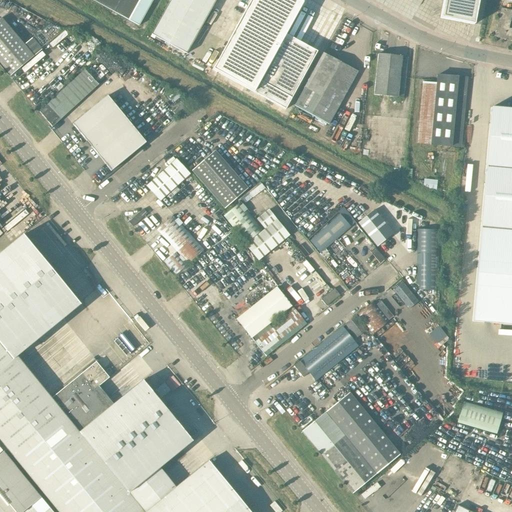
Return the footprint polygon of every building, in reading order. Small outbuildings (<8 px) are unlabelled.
[(120,0),(92,0),(114,12),(120,0)] [(120,0),(114,12),(139,26),(151,3),(151,0),(120,0)] [(190,0),(170,0),(151,34),(186,54),(210,11),(190,0)] [(190,0),(210,11),(216,0),(190,0)] [(285,109),(317,51),(285,34),(303,3),(297,0),(250,0),(212,69),(285,109)] [(443,0),(440,18),(474,24),(478,0),(443,0)] [(511,10),(501,8),(495,37),(511,41),(511,29),(509,28),(511,14),(511,10)] [(42,49),(32,37),(24,44),(1,18),(0,18),(0,62),(11,76),(34,56),(42,49)] [(295,105),(311,114),(329,124),(357,72),(323,53),(295,105)] [(378,54),(374,95),(397,97),(403,98),(408,58),(402,57),(378,54)] [(53,128),(99,86),(84,70),(39,113),(53,128)] [(437,75),(431,145),(461,147),(467,78),(458,77),(437,75)] [(108,96),(73,124),(111,171),(146,143),(108,96)] [(187,99),(173,112),(177,116),(191,103),(187,99)] [(373,132),(379,133),(379,123),(385,123),(385,113),(386,105),(375,105),(373,132)] [(511,109),(491,108),(485,167),(511,169),(511,109)] [(224,211),(249,191),(217,153),(193,174),(224,211)] [(176,159),(146,186),(160,201),(190,174),(176,159)] [(511,169),(485,167),(480,227),(511,229),(511,169)] [(435,189),(436,179),(423,179),(422,188),(435,189)] [(266,228),(264,230),(241,202),(224,215),(247,244),(260,260),(291,234),(270,208),(258,218),(266,228)] [(133,226),(147,214),(143,209),(129,222),(133,226)] [(377,247),(393,234),(374,210),(358,223),(377,247)] [(167,241),(154,252),(174,276),(204,251),(175,216),(158,230),(167,241)] [(349,228),(339,216),(308,241),(318,253),(349,228)] [(511,324),(511,229),(480,227),(472,322),(511,324)] [(411,238),(411,247),(418,248),(417,283),(437,284),(438,229),(418,229),(418,238),(411,238)] [(0,345),(10,357),(12,360),(17,356),(79,305),(23,235),(0,253),(0,345)] [(368,265),(372,270),(383,261),(379,256),(368,265)] [(232,305),(271,351),(305,323),(266,277),(232,305)] [(334,288),(321,299),(327,306),(340,295),(334,288)] [(388,320),(393,316),(380,301),(376,304),(388,320)] [(390,322),(374,303),(358,315),(374,335),(390,322)] [(357,339),(368,330),(357,316),(346,325),(357,339)] [(126,321),(111,334),(129,355),(144,342),(126,321)] [(343,328),(295,366),(303,378),(309,373),(316,381),(359,347),(343,328)] [(174,486),(158,467),(190,441),(141,381),(112,405),(98,387),(108,378),(95,363),(52,399),(17,356),(12,360),(10,357),(0,345),(0,439),(7,448),(58,511),(248,511),(206,460),(174,486)] [(348,392),(301,430),(352,492),(399,454),(348,392)] [(498,432),(503,414),(464,403),(459,421),(498,432)] [(0,511),(52,511),(3,452),(0,454),(0,511)]
